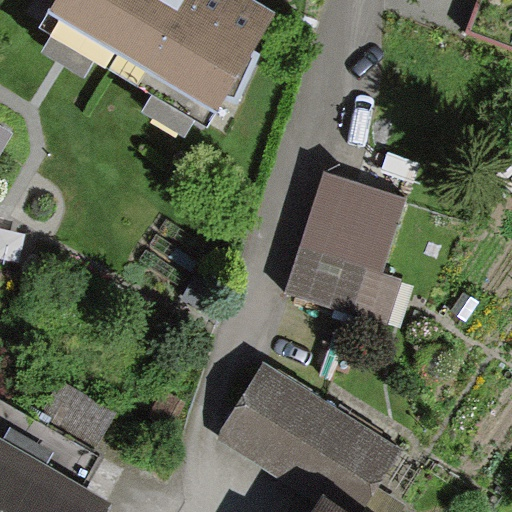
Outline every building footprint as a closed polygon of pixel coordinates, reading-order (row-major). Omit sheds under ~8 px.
[(198,115),(256,15),(230,0),(21,0),(16,9),(198,115)] [(511,150),(494,169),(511,185),(511,150)] [(405,198),(324,174),(288,294),(388,324),(402,278),(382,272),(405,198)] [(261,364),(217,436),(325,502),(369,431),(261,364)] [(74,511),(88,488),(0,440),(0,511),(74,511)] [(281,511),(337,511),(296,487),(281,511)]
